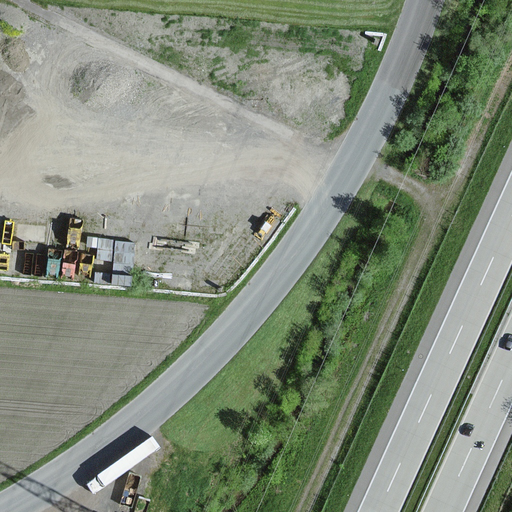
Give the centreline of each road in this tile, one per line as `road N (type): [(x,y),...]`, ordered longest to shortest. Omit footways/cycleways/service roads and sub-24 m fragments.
road 1 (unclassified): [(4,511),(135,424),(248,313),(351,168),(426,0)]
road 2 (track): [(15,0),(351,168)]
road 3 (motorway): [(511,224),(382,511)]
road 4 (motorway): [(447,511),(511,367)]
